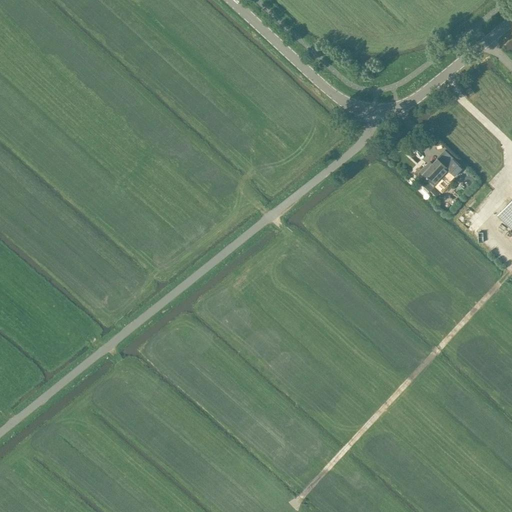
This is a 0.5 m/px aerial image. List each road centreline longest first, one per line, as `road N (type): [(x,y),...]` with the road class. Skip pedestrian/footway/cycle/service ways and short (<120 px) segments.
road 1 (unclassified): [(374,112),(361,143),(0,432)]
road 2 (tertiary): [(374,112),(334,96),(230,0)]
road 3 (tertiary): [(374,112),(415,100),(511,21)]
